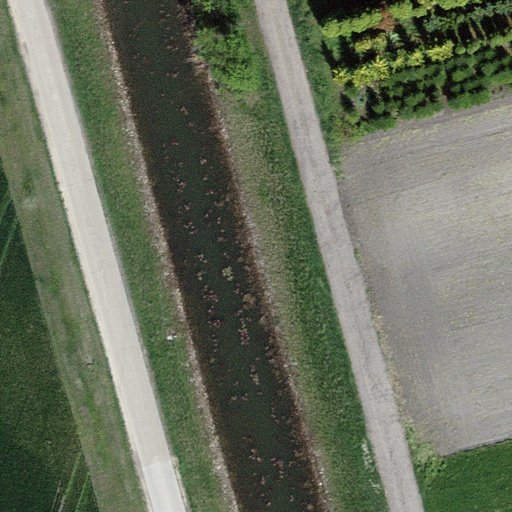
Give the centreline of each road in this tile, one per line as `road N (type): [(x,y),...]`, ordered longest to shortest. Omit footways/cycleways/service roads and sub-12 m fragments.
road 1 (track): [(169,511),(28,0)]
road 2 (track): [(416,511),(286,0)]
